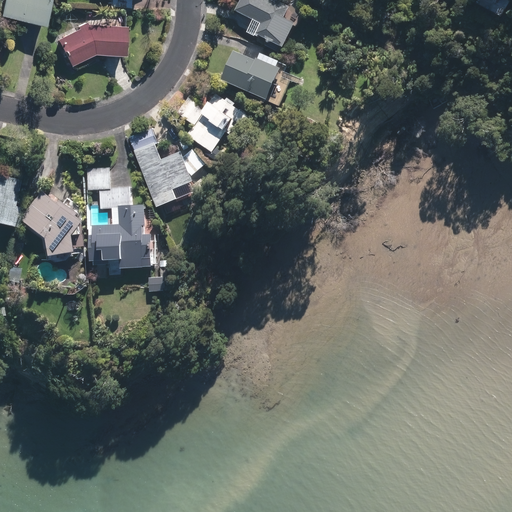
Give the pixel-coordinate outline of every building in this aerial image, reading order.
[(6,0),(3,14),(44,24),(50,0),(6,0)] [(278,4),(271,0),(246,0),(241,10),(269,24),(264,35),(289,47),(301,25),(289,19),(294,9),(280,1),(278,4)] [(125,25),(91,24),(60,40),(72,64),(95,53),(124,53),(125,25)] [(264,64),(240,54),(229,80),(276,99),(287,70),(265,61),(264,64)] [(254,117),(221,95),(193,137),(216,152),(231,131),(240,137),(254,117)] [(207,165),(196,152),(188,159),(187,154),(166,162),(153,130),(135,138),(163,207),(201,192),(195,176),(207,165)] [(155,235),(148,236),(147,206),(135,206),(134,191),(112,192),(111,170),(90,171),(91,190),(103,190),(104,208),(113,207),(123,207),(124,227),(99,228),(99,237),(96,237),(97,261),(100,261),(101,265),(113,265),(114,275),(156,273),(155,235)] [(33,171),(31,190),(38,191),(40,171),(33,171)] [(0,219),(18,224),(22,208),(12,205),(19,180),(0,175),(0,219)] [(29,220),(54,238),(57,256),(80,252),(77,236),(87,223),(48,195),(29,220)] [(150,279),(149,293),(169,294),(170,260),(162,260),(161,279),(150,279)] [(114,321),(102,321),(101,330),(114,331),(114,321)]
